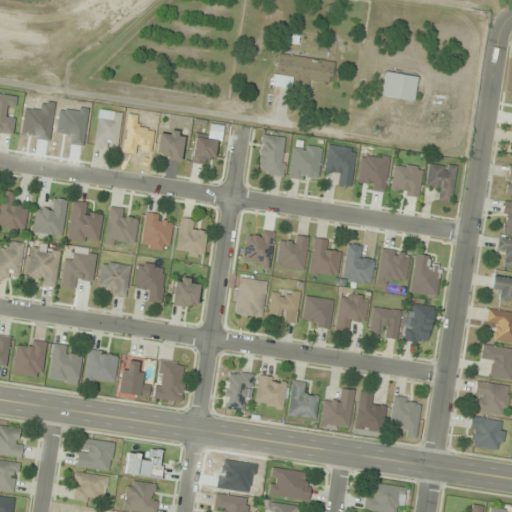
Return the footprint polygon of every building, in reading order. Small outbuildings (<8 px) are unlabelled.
[(272,86),(306,90),(308,80),(332,83),(335,62),(277,54),(272,86)] [(417,77),(384,72),(381,96),(413,101),(417,77)] [(0,133),(13,135),(14,117),(6,116),(7,106),(17,107),(18,96),(0,94),(0,133)] [(121,113),(98,110),(94,147),(117,150),(121,113)] [(184,132),(157,132),(157,159),(184,159),(184,132)] [(282,176),(287,136),(262,133),(257,173),(282,176)] [(215,139),(193,139),(192,164),(214,164),(215,139)] [(324,172),(336,173),(334,184),(351,186),(356,149),(327,146),(324,172)] [(421,168),(394,164),(390,193),(418,197),(421,168)] [(452,202),(454,166),(428,164),(426,188),(435,189),(435,201),(452,202)] [(0,227),(24,231),(28,206),(14,204),(15,193),(0,190),(0,227)] [(32,232),(61,237),(67,201),(54,199),(52,209),(36,206),(32,232)] [(101,215),(82,213),(84,202),(71,201),(67,240),(98,244),(101,215)] [(511,233),(511,203),(501,204),(501,233),(511,233)] [(128,210),(108,208),(104,244),(133,248),(137,220),(127,219),(128,210)] [(168,250),(172,217),(144,214),(140,247),(168,250)] [(202,258),(206,232),(190,229),(191,220),(181,218),(175,254),(202,258)] [(246,237),(241,264),(268,268),(274,233),(256,230),(255,239),(246,237)] [(275,266),(303,270),(307,237),(290,235),(289,244),(278,243),(275,266)] [(511,239),(498,238),(496,255),(506,256),(504,267),(511,267),(511,239)] [(340,253),(330,252),(331,241),(313,239),(309,273),(336,277),(340,253)] [(0,249),(0,277),(18,280),(24,244),(13,243),(11,252),(0,249)] [(364,247),(347,244),(342,279),(370,283),(374,259),(363,258),(364,247)] [(60,252),(31,248),(25,280),(54,285),(60,252)] [(377,283),(405,285),(408,252),(380,250),(377,283)] [(94,255),(74,253),(73,261),(63,260),(60,287),(78,289),(79,280),(91,281),(94,255)] [(431,257),(414,255),(410,293),(435,296),(439,268),(430,266),(431,257)] [(98,284),(106,285),(105,295),(125,297),(129,266),(101,262),(98,284)] [(134,289),(144,290),(143,301),(161,302),(165,266),(137,263),(134,289)] [(500,290),(498,300),(511,302),(511,279),(492,276),(490,288),(500,290)] [(196,308),(198,280),(174,278),(172,306),(196,308)] [(265,282),(249,280),(248,289),(236,288),(233,314),(261,318),(265,282)] [(269,321),(296,321),(296,291),(269,291),(269,321)] [(364,323),(367,296),(339,294),(335,330),(352,332),(353,322),(364,323)] [(331,327),(331,298),(303,298),(303,327),(331,327)] [(428,344),(433,307),(413,304),(412,312),(404,311),(400,340),(428,344)] [(368,335),(396,339),(400,311),(372,307),(368,335)] [(511,313),(487,310),(486,320),(495,321),(493,339),(511,342),(511,313)] [(0,370),(4,371),(10,337),(0,335),(0,370)] [(15,347),(12,374),(41,378),(46,343),(27,340),(26,349),(15,347)] [(71,347),(52,345),(48,379),(77,383),(81,357),(70,356),(71,347)] [(511,371),(511,349),(483,345),(481,357),(490,358),(487,376),(511,380),(511,371)] [(117,354),(87,350),(83,382),(113,386),(117,354)] [(159,361),(156,385),(140,383),(143,361),(123,359),(119,395),(181,402),(186,364),(159,361)] [(247,411),(251,375),(226,372),(222,409),(247,411)] [(254,405),(282,408),(285,380),(258,377),(254,405)] [(318,396),(301,393),(303,383),(291,381),(287,415),(315,419),(318,396)] [(480,404),(479,412),(504,416),(509,386),(476,382),(473,403),(480,404)] [(322,425),(350,426),(352,390),(336,389),(336,399),(323,398),(322,425)] [(369,403),(370,392),(359,391),(354,430),(382,434),(386,405),(369,403)] [(388,426),(406,429),(405,437),(415,438),(420,401),(393,396),(388,426)] [(501,450),(504,421),(470,418),(467,447),(501,450)] [(0,455),(20,456),(20,427),(0,426),(0,455)] [(114,443),(81,438),(76,467),(109,472),(114,443)] [(160,478),(163,452),(150,450),(149,458),(127,455),(125,473),(160,478)] [(14,493),(18,463),(0,460),(0,486),(1,486),(0,491),(14,493)] [(303,472),(270,468),(267,495),(307,500),(309,482),(302,481),(303,472)] [(108,477),(75,472),(71,499),(94,503),(95,494),(105,495),(108,477)] [(154,511),(159,486),(128,480),(122,509),(139,511),(154,511)] [(393,511),(395,506),(403,507),(405,488),(367,483),(364,510),(380,511),(393,511)] [(221,511),(246,511),(248,498),(215,494),(213,508),(222,509),(221,511)] [(0,511),(11,511),(12,497),(0,496),(0,511)]
